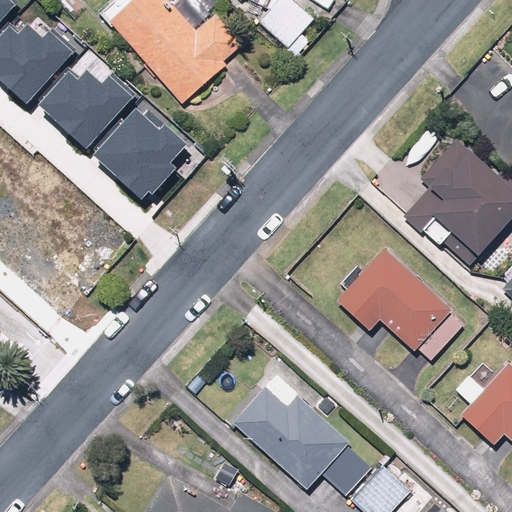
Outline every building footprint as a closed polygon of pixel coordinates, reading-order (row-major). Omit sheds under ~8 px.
[(0,0),(0,15),(13,0),(0,0)] [(188,0),(182,6),(176,0),(140,0),(116,23),(190,103),(230,66),(226,62),(246,42),(221,15),(215,20),(211,16),(227,0),(188,0)] [(251,0),(272,9),(263,18),(293,46),(319,18),(299,0),(251,0)] [(0,80),(26,104),(80,45),(56,22),(44,34),(30,21),(20,32),(10,22),(0,32),(0,80)] [(85,145),(133,89),(114,72),(107,80),(87,63),(79,73),(67,64),(34,102),(85,145)] [(170,158),(186,140),(140,98),(93,150),(141,193),(148,186),(153,191),(177,164),(170,158)] [(451,142),(449,144),(416,181),(424,189),(397,220),(416,236),(418,233),(433,247),(435,244),(464,270),(511,216),(511,202),(480,174),(483,170),(451,142)] [(0,255),(35,289),(79,244),(0,167),(0,255)] [(447,318),(380,252),(331,305),(362,336),(374,324),(408,357),(411,354),(423,366),(463,326),(451,314),(447,318)] [(511,276),(496,294),(511,308),(511,276)] [(511,372),(505,366),(455,420),(486,449),(497,437),(511,451),(511,372)] [(293,403),(273,385),(240,421),(314,489),(326,476),(350,498),(378,467),(355,446),(358,442),(304,392),(293,403)] [(390,466),(360,499),(373,511),(396,511),(416,490),(390,466)] [(235,507),(176,473),(153,511),(283,511),(244,490),(235,507)]
